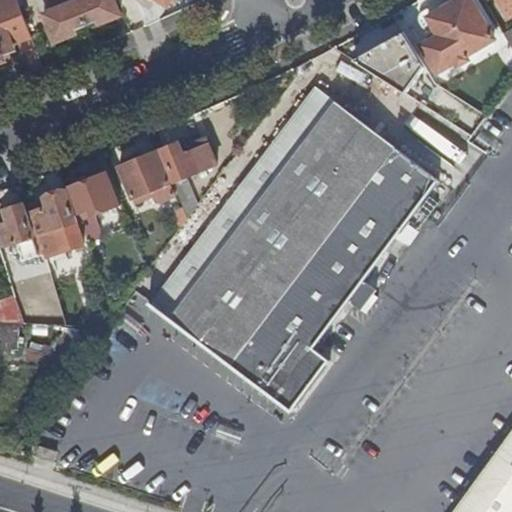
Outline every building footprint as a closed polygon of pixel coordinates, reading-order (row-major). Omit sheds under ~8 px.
[(0,62),(6,61),(3,53),(15,49),(5,22),(25,15),(18,0),(3,0),(0,1),(0,62)] [(77,33),(85,52),(98,46),(88,23),(78,0),(54,0),(57,8),(45,14),(57,41),(77,33)] [(78,0),(88,23),(99,18),(101,23),(123,14),(116,0),(78,0)] [(133,0),(145,27),(159,20),(158,18),(169,0),(133,0)] [(495,36),(473,0),(450,0),(428,13),(438,32),(422,41),(425,46),(438,69),(457,58),(459,62),(469,56),(466,53),(495,36)] [(481,0),(473,0),(495,36),(501,32),(481,0)] [(511,0),(500,0),(510,15),(511,13),(511,0)] [(25,15),(5,22),(13,44),(33,36),(25,15)] [(363,57),(392,41),(384,26),(355,41),(363,57)] [(438,69),(425,46),(409,56),(422,78),(438,69)] [(447,182),(317,86),(309,97),(301,108),(153,303),(298,410),(335,359),(322,350),(447,182)] [(292,101),(301,108),(309,97),(300,90),(292,101)] [(181,143),(164,150),(177,182),(220,165),(210,139),(190,147),(192,153),(186,156),(181,143)] [(158,152),(121,167),(134,200),(172,184),(158,152)] [(74,200),(82,220),(121,205),(108,173),(90,180),(95,192),(74,200)] [(41,239),(46,258),(86,243),(67,191),(45,198),(49,208),(33,214),(41,239)] [(41,239),(33,214),(29,215),(25,204),(9,210),(13,222),(3,225),(10,246),(21,243),(27,261),(42,256),(36,241),(41,239)] [(3,225),(0,226),(0,243),(2,249),(10,246),(3,225)]
